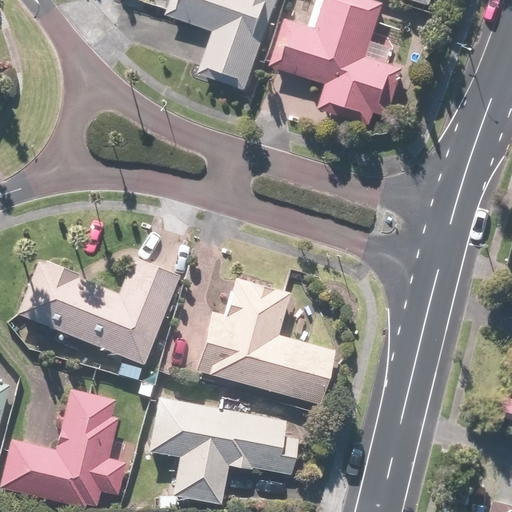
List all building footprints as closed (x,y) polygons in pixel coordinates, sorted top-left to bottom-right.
[(246,90),(275,0),(172,0),(166,20),(212,35),(199,75),(246,90)] [(282,19),(267,66),(324,84),(315,112),(380,133),(405,54),(370,43),(383,5),(366,0),(316,0),(308,27),(282,19)] [(34,263),(13,312),(140,365),(177,279),(130,259),(114,297),(34,263)] [(209,311),(192,374),(317,406),(331,350),(274,336),(286,290),(231,276),(221,314),(209,311)] [(5,440),(0,469),(0,492),(94,508),(96,494),(116,497),(122,462),(107,459),(115,417),(110,416),(112,401),(65,393),(56,449),(5,440)] [(281,419),(151,399),(143,453),(175,458),(169,497),(218,505),(224,467),(287,477),(293,436),(279,433),(281,419)] [(511,511),(511,506),(491,502),(488,511),(511,511)]
